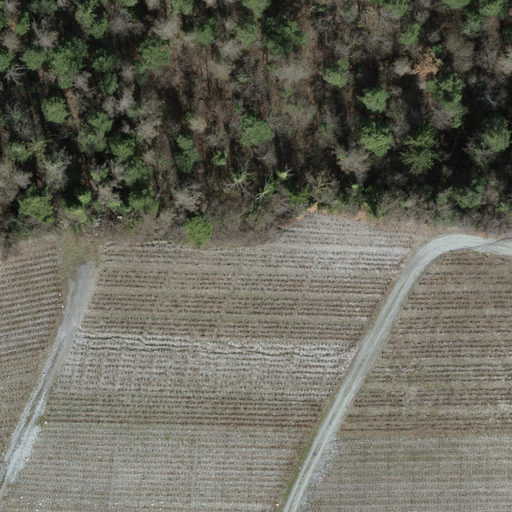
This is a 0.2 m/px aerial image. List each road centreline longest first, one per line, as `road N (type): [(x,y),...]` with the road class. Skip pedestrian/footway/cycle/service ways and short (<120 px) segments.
road 1 (track): [(511,249),(440,247),(415,273),(295,511)]
road 2 (track): [(3,511),(95,281)]
